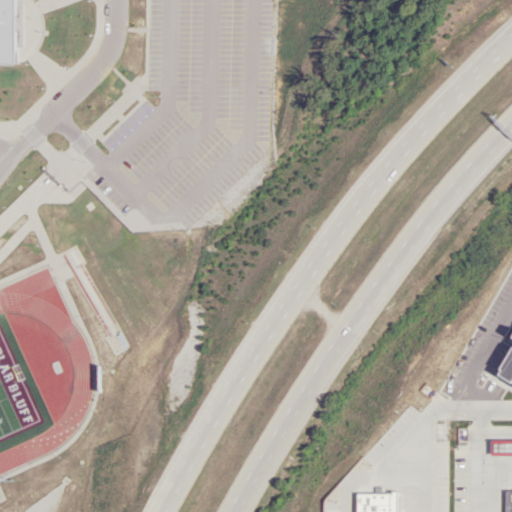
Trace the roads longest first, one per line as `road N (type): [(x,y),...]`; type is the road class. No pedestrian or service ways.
road 1 (motorway): [(511,44),(382,178),(333,242)]
road 2 (motorway): [(376,283),(511,127)]
road 3 (motorway): [(295,296),(226,403)]
road 4 (motorway): [(226,403),(167,511)]
